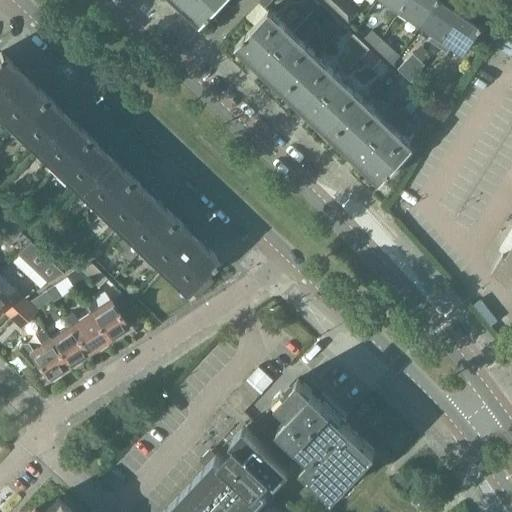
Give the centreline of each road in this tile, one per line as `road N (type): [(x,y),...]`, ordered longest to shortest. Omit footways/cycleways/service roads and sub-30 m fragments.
road 1 (tertiary): [(489,397),(350,233),(104,0)]
road 2 (tertiary): [(14,0),(292,259)]
road 3 (residential): [(292,259),(41,415)]
road 4 (tertiary): [(292,259),(457,421)]
